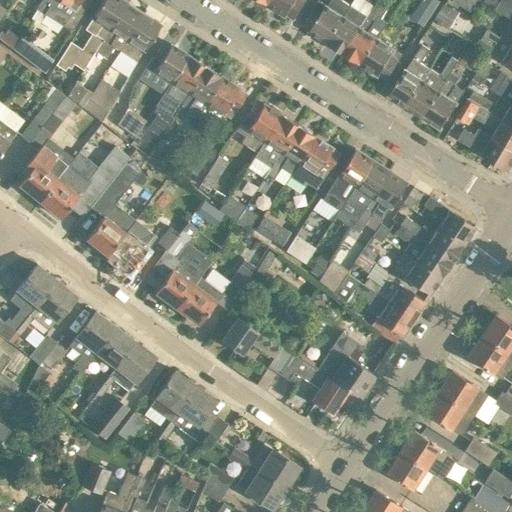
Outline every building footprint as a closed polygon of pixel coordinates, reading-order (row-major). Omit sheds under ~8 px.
[(37,11),(44,0),(19,0),(22,2),(23,0),(41,0),(35,10),(37,11)] [(44,0),(37,11),(71,32),(91,0),(44,0)] [(94,52),(126,4),(119,0),(104,0),(93,18),(92,18),(84,30),(91,34),(81,50),(70,42),(55,66),(64,71),(67,67),(70,69),(73,65),(82,70),(94,52)] [(305,3),(307,0),(271,0),(268,5),(286,17),(287,15),(295,20),(305,3)] [(328,44),(355,0),(354,0),(350,6),(341,0),(331,0),(327,6),(318,1),(314,8),(315,9),(304,26),(312,32),(311,33),(328,44)] [(364,0),(355,0),(328,44),(345,54),(377,3),(374,6),(364,0)] [(422,0),(410,18),(423,27),(439,2),(436,0),(422,0)] [(470,13),(478,1),(476,0),(452,0),(452,1),(470,13)] [(510,20),(511,20),(511,0),(500,0),(500,1),(499,0),(491,0),(488,6),(510,20)] [(345,54),(361,65),(378,39),(385,28),(375,22),(378,18),(381,20),(387,10),(377,3),(345,54)] [(143,15),(126,4),(94,52),(105,59),(113,47),(119,51),(143,15)] [(444,4),(435,19),(443,25),(454,8),(444,4)] [(159,26),(143,15),(119,51),(136,62),(143,51),(159,26)] [(501,36),(511,43),(511,20),(510,20),(501,36)] [(511,67),(511,43),(501,36),(500,37),(487,30),(477,46),(501,61),(511,67)] [(22,37),(12,49),(24,58),(44,73),(53,60),(22,37)] [(469,41),(462,37),(458,42),(466,47),(469,41)] [(403,54),(396,50),(378,39),(361,65),(378,76),(387,80),(398,62),(403,54)] [(153,71),(170,82),(187,56),(171,45),(169,47),(162,43),(146,67),(153,71)] [(422,45),(389,96),(407,108),(431,69),(421,63),(429,50),(422,45)] [(459,63),(471,71),(481,54),(469,47),(459,63)] [(172,117),(204,66),(187,56),(170,82),(155,106),(156,107),(154,110),(169,120),(171,116),(172,117)] [(407,108),(423,119),(452,73),(451,73),(458,61),(451,57),(440,75),(431,69),(407,108)] [(473,79),(481,84),(492,66),(483,61),(473,79)] [(28,69),(19,63),(12,73),(21,79),(28,69)] [(205,103),(222,78),(204,66),(172,117),(171,118),(178,122),(185,113),(194,119),(205,103)] [(440,129),(464,91),(455,85),(460,78),(452,73),(423,119),(440,129)] [(511,78),(507,76),(496,93),(501,96),(511,102),(511,78)] [(222,78),(205,103),(222,114),(230,119),(245,95),(237,90),(238,88),(222,78)] [(87,100),(106,113),(119,92),(100,80),(92,93),(87,100)] [(99,124),(106,113),(87,100),(92,93),(75,82),(65,98),(74,105),(99,124)] [(20,135),(29,143),(65,98),(54,90),(20,135)] [(511,124),(511,102),(501,96),(496,104),(474,91),(469,99),(469,100),(511,124)] [(74,105),(65,98),(29,143),(38,150),(41,146),(47,138),(48,139),(66,116),(74,105)] [(511,148),(511,124),(469,100),(458,116),(470,123),(473,117),(496,131),(492,137),(511,148)] [(241,143),(256,153),(280,116),(263,105),(262,106),(254,101),(244,119),(243,118),(235,131),(245,137),(241,143)] [(128,110),(119,123),(137,135),(145,121),(128,110)] [(296,126),(280,116),(256,153),(254,157),(269,167),(296,126)] [(15,132),(0,120),(0,152),(8,143),(15,132)] [(296,126),(269,167),(264,175),(273,181),(280,168),(290,175),(314,138),(296,126)] [(457,140),(508,170),(511,163),(511,148),(492,137),(478,128),(474,135),(464,129),(457,140)] [(314,138),(290,175),(289,177),(305,187),(307,184),(316,189),(337,155),(329,150),(330,148),(314,138)] [(170,157),(153,145),(146,156),(163,168),(170,157)] [(66,166),(41,146),(38,150),(22,170),(26,174),(18,185),(39,202),(63,172),(62,172),(66,166)] [(119,171),(125,164),(129,159),(116,148),(106,161),(97,171),(93,176),(91,179),(86,186),(99,197),(119,171)] [(354,150),(322,199),(338,210),(371,161),(354,150)] [(198,151),(184,171),(194,177),(207,157),(198,151)] [(218,156),(204,177),(213,183),(227,163),(218,156)] [(78,196),(86,186),(91,179),(93,176),(73,159),(66,166),(62,172),(63,172),(39,202),(60,218),(78,196)] [(371,161),(338,210),(339,211),(344,203),(354,209),(344,224),(351,229),(388,172),(371,161)] [(119,171),(99,197),(91,207),(103,217),(111,207),(138,174),(125,164),(119,171)] [(405,183),(388,172),(351,229),(358,233),(372,213),(382,219),(389,209),(390,209),(405,183)] [(224,196),(215,190),(211,196),(221,202),(224,196)] [(234,221),(242,209),(244,207),(244,206),(229,195),(219,211),(234,221)] [(422,204),(432,211),(442,218),(436,227),(461,245),(473,228),(427,197),(422,204)] [(217,212),(203,202),(197,211),(210,221),(217,212)] [(86,239),(107,255),(124,234),(133,224),(111,207),(103,217),(86,239)] [(242,209),(234,221),(248,230),(257,216),(244,207),(242,209)] [(263,216),(254,230),(281,247),(290,233),(263,216)] [(436,227),(431,235),(405,217),(399,225),(400,226),(450,261),(461,245),(436,227)] [(176,309),(200,277),(208,265),(184,248),(197,230),(187,222),(178,234),(166,250),(176,258),(175,259),(178,261),(171,270),(171,271),(154,292),(176,309)] [(389,230),(380,224),(371,238),(380,244),(389,230)] [(403,253),(439,278),(450,261),(400,226),(394,235),(404,242),(406,240),(409,243),(403,252),(403,253)] [(157,243),(166,250),(178,234),(169,227),(157,243)] [(129,272),(146,251),(124,234),(107,255),(129,272)] [(294,235),(285,250),(304,263),(314,248),(294,235)] [(370,262),(377,252),(366,245),(359,255),(370,262)] [(439,278),(403,253),(392,270),(407,279),(428,295),(439,278)] [(374,265),(370,262),(359,255),(353,264),(368,275),(374,265)] [(320,256),(312,268),(309,272),(319,278),(329,262),(320,256)] [(243,260),(222,293),(200,277),(176,309),(197,325),(214,303),(227,310),(254,267),(243,260)] [(331,260),(328,265),(317,282),(332,294),(345,275),(346,273),(348,271),(331,260)] [(9,300),(22,311),(16,319),(25,326),(32,318),(28,315),(58,282),(37,265),(17,289),(18,290),(9,300)] [(368,278),(363,285),(362,287),(412,320),(423,302),(399,285),(388,277),(381,287),(368,278)] [(363,285),(359,281),(354,289),(371,301),(365,311),(375,317),(374,318),(401,336),(412,320),(362,287),(363,285)] [(56,322),(76,297),(58,282),(28,315),(32,318),(48,330),(55,321),(56,322)] [(81,373),(96,353),(115,327),(95,313),(76,338),(75,338),(69,346),(81,355),(72,366),(81,373)] [(511,327),(495,315),(481,336),(511,356),(511,327)] [(250,343),(273,358),(267,367),(277,374),(290,354),(257,332),(236,317),(220,341),(241,356),(250,343)] [(0,335),(6,340),(14,331),(10,328),(0,319),(0,335)] [(11,344),(25,326),(16,319),(10,328),(14,331),(6,340),(11,344)] [(135,342),(115,327),(96,353),(115,367),(135,342)] [(38,364),(41,361),(55,342),(45,334),(27,356),(38,364)] [(492,374),(500,379),(511,361),(511,356),(481,336),(466,357),(492,374)] [(52,369),(66,350),(55,342),(41,361),(52,369)] [(127,391),(134,382),(135,382),(155,358),(135,342),(115,367),(108,376),(103,373),(96,382),(104,388),(112,379),(127,391)] [(7,379),(0,374),(0,372),(10,358),(0,351),(0,349),(0,386),(0,387),(7,379)] [(293,371),(319,388),(310,401),(332,415),(348,390),(326,376),(316,370),(313,368),(299,359),(290,354),(277,374),(286,381),(293,371)] [(348,390),(359,397),(374,376),(345,355),(338,365),(325,356),(316,370),(326,376),(348,390)] [(438,392),(474,415),(486,395),(476,389),(477,387),(452,371),(438,392)] [(170,420),(176,412),(194,386),(173,372),(155,397),(149,406),(165,418),(166,417),(170,420)] [(7,379),(0,387),(9,393),(15,385),(7,379)] [(99,396),(104,388),(96,382),(90,390),(99,396)] [(217,417),(208,410),(214,401),(194,386),(176,412),(206,434),(217,417)] [(511,397),(505,393),(501,390),(493,403),(511,415),(511,397)] [(450,430),(451,429),(461,435),(474,415),(438,392),(424,414),(450,430)] [(128,409),(114,397),(90,428),(104,439),(128,409)] [(133,413),(117,433),(129,442),(145,421),(133,413)] [(173,424),(169,421),(170,420),(166,417),(165,418),(159,426),(168,432),(173,424)] [(227,424),(217,417),(206,434),(215,440),(227,424)] [(9,432),(0,426),(0,445),(9,432)] [(38,426),(34,436),(34,444),(52,444),(52,426),(38,426)] [(162,441),(168,432),(159,426),(153,435),(162,441)] [(455,458),(439,447),(413,431),(400,452),(425,468),(442,478),(455,458)] [(464,450),(487,466),(496,452),(473,437),(464,450)] [(183,462),(188,455),(180,450),(175,457),(183,462)] [(227,458),(236,463),(241,455),(233,450),(227,458)] [(272,451),(259,472),(284,488),(298,468),(272,451)] [(412,490),(425,468),(400,452),(386,473),(412,490)] [(236,463),(245,470),(248,465),(251,461),(241,455),(236,463)] [(225,490),(233,478),(209,463),(202,474),(206,477),(225,490)] [(108,472),(91,464),(82,485),(100,493),(108,472)] [(236,484),(246,491),(245,493),(271,509),(284,488),(259,472),(248,465),(245,470),(236,484)] [(14,478),(0,468),(0,484),(7,489),(14,478)] [(511,482),(492,469),(483,483),(507,498),(511,490),(511,482)] [(126,472),(116,496),(106,492),(97,511),(119,511),(132,483),(135,476),(126,472)] [(198,483),(180,475),(176,484),(194,492),(198,483)] [(132,483),(119,511),(142,511),(144,507),(146,502),(136,498),(144,479),(135,476),(132,483)] [(218,502),(225,490),(206,477),(201,491),(218,502)] [(473,499),(494,511),(503,511),(509,504),(481,486),(473,499)] [(142,511),(163,511),(170,497),(172,491),(163,487),(153,510),(144,507),(142,511)] [(361,511),(362,511),(408,511),(375,491),(361,511)] [(174,511),(179,500),(170,497),(163,511),(174,511)] [(494,511),(473,499),(471,498),(462,511),(494,511)] [(33,511),(53,511),(39,503),(33,511)]
